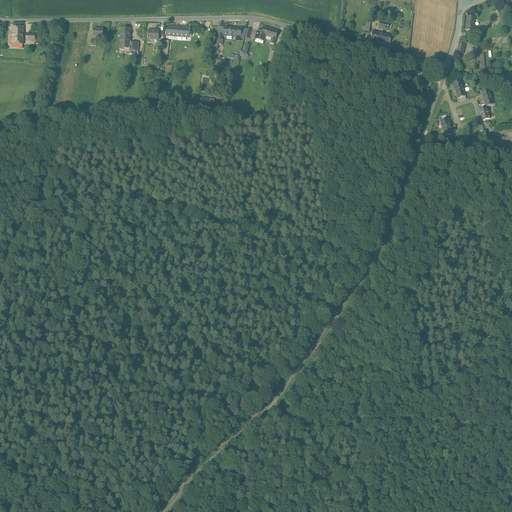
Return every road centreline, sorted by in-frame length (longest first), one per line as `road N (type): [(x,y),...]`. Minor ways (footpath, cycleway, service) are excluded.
road 1 (unclassified): [(446,66),(371,260),(271,402),(164,511)]
road 2 (track): [(0,145),(61,156),(280,114),(361,78),(391,74),(441,84)]
road 3 (residential): [(446,66),(242,15),(0,22)]
road 4 (track): [(415,289),(327,241),(52,173)]
road 5 (track): [(511,376),(420,384),(413,296),(450,223),(510,172)]
